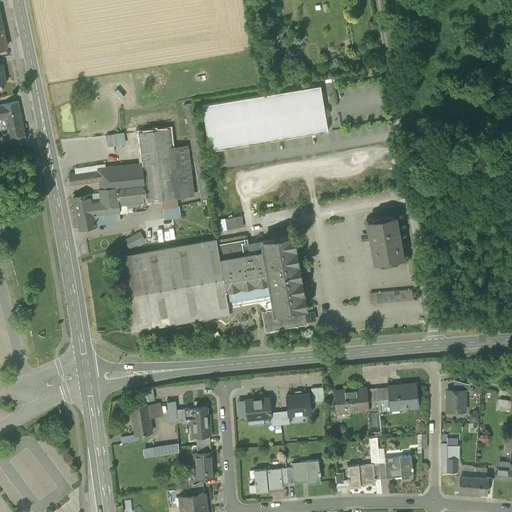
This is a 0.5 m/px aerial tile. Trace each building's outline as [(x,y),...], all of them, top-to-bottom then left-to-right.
[(202,105),(210,151),(328,131),(321,86),(202,105)] [(18,102),(2,105),(5,118),(6,126),(23,123),(18,102)] [(185,105),(194,160),(203,159),(193,103),(185,105)] [(6,126),(8,134),(10,146),(26,141),(23,123),(6,126)] [(143,164),(142,164),(145,187),(146,201),(162,199),(177,197),(171,148),(169,128),(139,132),(140,142),(143,164)] [(121,133),(112,134),(113,146),(123,145),(121,133)] [(0,148),(10,146),(8,134),(3,135),(3,137),(0,137),(0,148)] [(171,148),(177,197),(193,195),(187,146),(171,148)] [(209,197),(203,159),(194,160),(200,199),(209,197)] [(74,168),(75,174),(98,170),(97,169),(97,164),(74,168)] [(117,189),(145,187),(142,164),(97,169),(98,170),(99,181),(99,188),(111,187),(111,190),(117,189)] [(71,185),(99,181),(98,170),(75,174),(69,175),(71,185)] [(118,204),(117,189),(111,190),(111,187),(99,188),(100,192),(101,201),(90,202),(95,226),(115,222),(114,212),(119,212),(118,204)] [(126,204),(129,206),(136,205),(138,202),(146,201),(145,187),(117,189),(118,204),(126,203),(126,204)] [(100,192),(88,194),(90,202),(101,201),(100,192)] [(81,223),(83,229),(95,226),(90,202),(88,194),(73,197),(79,223),(81,223)] [(178,206),(177,197),(162,199),(163,208),(178,206)] [(126,203),(118,204),(119,212),(119,214),(127,213),(126,204),(126,203)] [(163,208),(164,220),(181,218),(179,206),(178,206),(163,208)] [(221,218),(223,231),(240,227),(238,215),(221,218)] [(368,221),(375,264),(403,259),(395,216),(368,221)] [(140,231),(124,240),(129,249),(145,241),(140,231)] [(263,240),(263,241),(257,242),(259,253),(250,255),(248,243),(247,239),(217,244),(220,260),(225,289),(228,301),(272,293),(275,310),(262,312),(265,333),(308,325),(307,322),(306,312),(305,310),(299,273),(308,271),(307,267),(306,263),(297,265),(292,235),(263,240)] [(118,257),(132,332),(230,314),(228,301),(225,289),(220,260),(217,244),(216,239),(118,257)] [(259,253),(257,242),(248,243),(250,255),(259,253)] [(376,292),(377,303),(413,300),(412,289),(376,292)] [(314,311),(306,312),(307,322),(316,320),(314,311)] [(465,391),(470,391),(470,385),(469,385),(454,380),(454,390),(465,390),(465,391)] [(389,399),(390,408),(419,405),(416,383),(388,385),(388,386),(389,399)] [(482,387),(475,385),(473,392),(480,394),(482,387)] [(388,386),(377,387),(378,401),(389,399),(388,386)] [(311,389),(312,403),(324,401),(323,387),(311,389)] [(335,390),(337,413),(338,413),(338,410),(345,409),(345,412),(368,410),(368,405),(368,402),(366,388),(366,387),(335,390)] [(368,402),(378,401),(377,387),(366,388),(368,402)] [(142,391),(143,402),(154,400),(152,390),(142,391)] [(454,414),(458,414),(461,411),(465,411),(465,391),(465,390),(454,390),(447,390),(447,411),(451,411),(454,414)] [(302,412),(302,414),(311,414),(309,393),(302,394),(294,395),(286,396),(288,411),(288,413),(289,413),(302,412)] [(247,418),(247,420),(248,420),(248,417),(263,416),(263,419),(270,418),(271,418),(271,412),(269,398),(245,400),(247,418)] [(499,411),(511,412),(511,407),(511,398),(500,398),(499,411)] [(389,399),(378,401),(379,412),(390,411),(390,408),(389,399)] [(176,409),(176,400),(166,402),(170,420),(177,418),(176,409)] [(238,419),(247,418),(245,400),(236,401),(238,419)] [(135,434),(135,435),(137,434),(152,432),(149,417),(161,415),(159,403),(131,408),(135,434)] [(191,418),(193,437),(196,437),(210,436),(211,436),(210,420),(208,421),(207,407),(185,408),(185,419),(186,418),(191,418)] [(177,418),(177,422),(186,422),(186,418),(185,419),(185,408),(176,409),(177,418)] [(271,426),(282,425),(281,411),(271,412),(271,418),(270,418),(271,426)] [(288,411),(281,411),(282,425),(290,424),(289,416),(289,413),(288,413),(288,411)] [(478,413),(469,414),(469,423),(478,422),(478,413)] [(138,440),(137,434),(135,435),(135,434),(120,436),(121,443),(138,440)] [(196,437),(197,445),(210,444),(210,436),(196,437)] [(371,464),(373,464),(379,463),(378,448),(377,437),(369,438),(371,464)] [(447,445),(460,445),(460,437),(447,437),(447,445)] [(211,452),(210,444),(197,445),(198,453),(211,452)] [(178,445),(163,447),(164,454),(179,452),(178,445)] [(457,459),(460,459),(460,445),(447,445),(447,458),(457,458),(457,459)] [(154,449),(155,456),(164,454),(163,447),(154,449)] [(196,479),(202,479),(214,478),(212,452),(211,452),(198,453),(194,453),(196,479)] [(401,477),(401,479),(414,477),(413,469),(414,469),(414,466),(413,466),(412,455),(399,456),(399,457),(395,458),(395,461),(386,462),(386,459),(384,459),(384,462),(386,478),(401,477)] [(447,471),(457,472),(457,459),(457,458),(447,458),(447,471)] [(461,475),(474,476),(475,467),(462,466),(460,459),(457,459),(457,472),(461,475)] [(309,482),(309,483),(320,482),(319,474),(320,474),(320,472),(319,472),(318,460),(306,461),(306,462),(301,462),(301,465),(293,466),(293,463),(292,463),(292,467),(293,483),(309,482)] [(509,470),(509,465),(510,462),(498,461),(497,469),(509,470)] [(348,486),(349,488),(360,487),(360,485),(375,484),(375,479),(373,466),(365,467),(365,464),(359,465),(359,464),(347,465),(348,478),(347,478),(347,480),(348,480),(348,486)] [(487,468),(475,467),(474,476),(486,477),(487,468)] [(255,485),(256,492),(268,491),(268,490),(282,488),(281,484),(280,471),(272,472),(272,469),(266,470),(266,469),(254,470),(255,482),(254,482),(254,485),(255,485)] [(495,479),(508,480),(509,470),(497,469),(496,469),(495,479)] [(335,473),(336,484),(344,483),(343,480),(344,480),(344,472),(335,473)] [(459,491),(473,492),(474,476),(461,475),(459,491)] [(486,477),(474,476),(473,492),(486,493),(488,477),(486,477)] [(191,479),(192,487),(203,486),(202,479),(196,479),(191,479)] [(181,504),(182,511),(208,511),(206,493),(187,495),(188,503),(181,504)]
